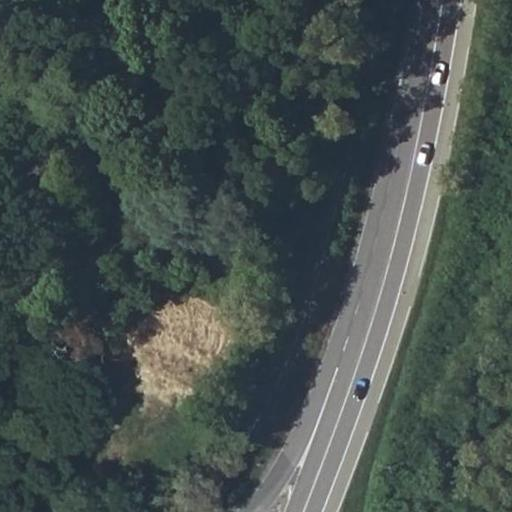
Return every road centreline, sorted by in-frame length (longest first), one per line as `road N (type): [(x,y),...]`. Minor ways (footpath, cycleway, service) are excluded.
road 1 (unclassified): [(404,203),(357,264),(274,486),(248,511)]
road 2 (secondary): [(307,511),(404,203)]
road 3 (secondary): [(404,203),(446,0)]
